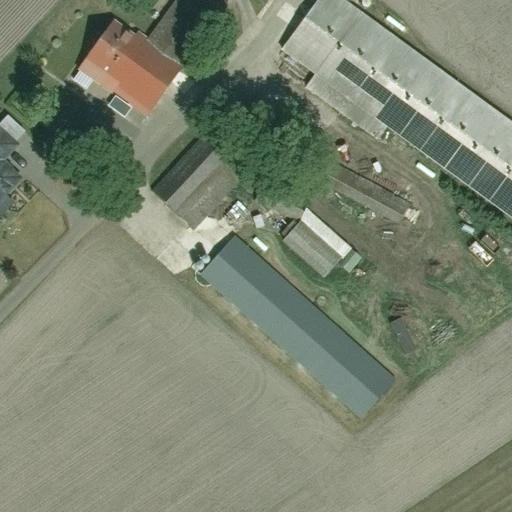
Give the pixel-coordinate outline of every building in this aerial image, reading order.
[(130,130),(223,0),(170,0),(162,12),(170,17),(145,52),(110,27),(79,71),(105,89),(95,105),(130,130)] [(325,0),(285,57),(511,221),(511,126),(338,0),(325,0)] [(225,135),(388,223),(390,219),(391,219),(399,204),(298,149),(305,136),(243,102),(225,135)] [(211,131),(151,186),(184,222),(244,168),(211,131)] [(0,207),(20,185),(2,169),(18,150),(0,134),(0,207)] [(302,204),(256,179),(244,201),(290,226),(302,204)] [(303,223),(285,242),(322,279),(340,261),(303,223)] [(195,279),(355,415),(388,376),(229,240),(195,279)]
